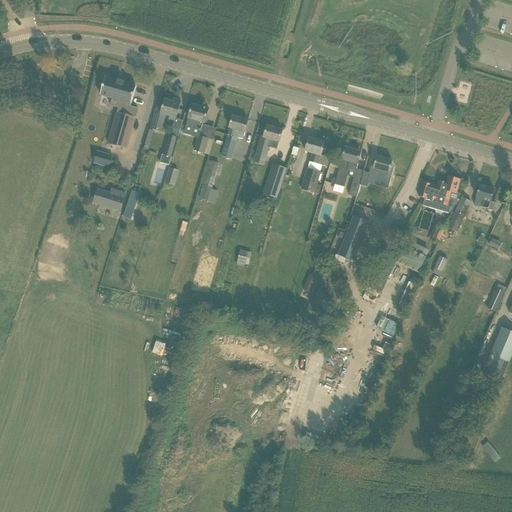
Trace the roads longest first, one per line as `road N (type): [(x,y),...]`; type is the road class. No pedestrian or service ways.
road 1 (tertiary): [(21,50),(97,44),(321,105)]
road 2 (tertiary): [(511,159),(321,105)]
